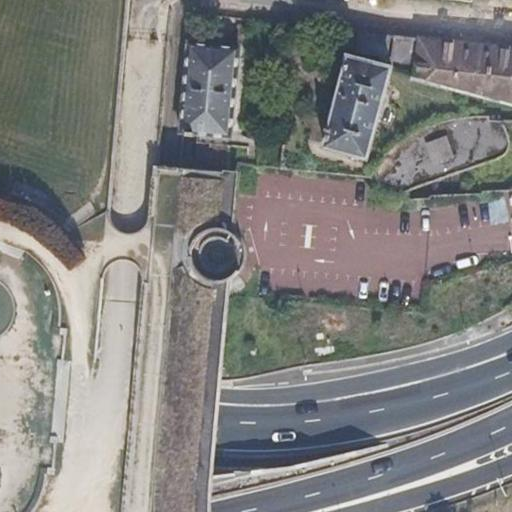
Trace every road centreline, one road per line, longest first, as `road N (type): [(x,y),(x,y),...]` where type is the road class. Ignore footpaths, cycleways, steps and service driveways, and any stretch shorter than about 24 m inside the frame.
road 1 (motorway): [(511,339),(359,383),(216,393),(0,377)]
road 2 (motorway): [(511,373),(366,414),(213,419),(0,405)]
road 3 (track): [(69,492),(106,455),(145,40)]
road 4 (motorway): [(244,511),(380,475),(511,423)]
road 5 (motorway): [(368,511),(511,463)]
